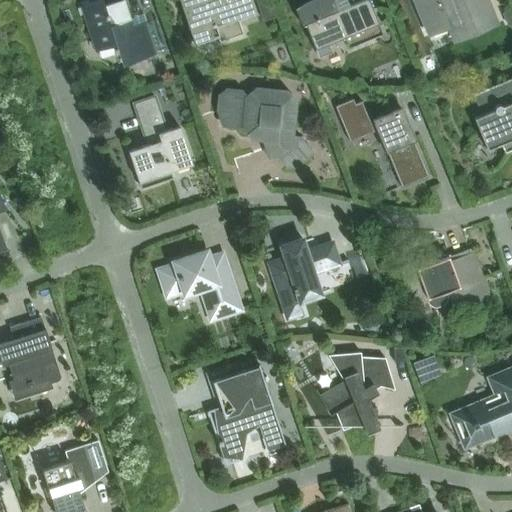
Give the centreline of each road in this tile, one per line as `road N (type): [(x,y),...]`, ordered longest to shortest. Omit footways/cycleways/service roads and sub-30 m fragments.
road 1 (residential): [(113,250),(276,201),(406,224),(437,224),(511,203)]
road 2 (residential): [(511,489),(353,468),(214,511)]
road 3 (residential): [(201,511),(113,250)]
road 4 (residential): [(35,0),(113,250)]
road 5 (residential): [(0,293),(113,250)]
